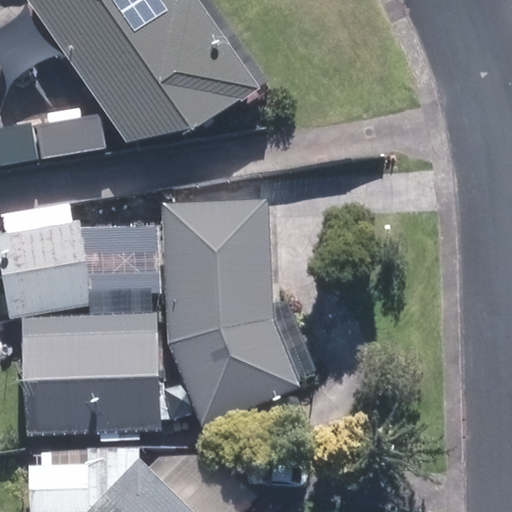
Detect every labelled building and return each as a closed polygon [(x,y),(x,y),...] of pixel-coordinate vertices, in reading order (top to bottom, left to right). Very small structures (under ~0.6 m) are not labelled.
[(199,0),(179,0),(174,3),(172,0),(28,0),(126,143),(200,128),(259,88),(199,0)] [(178,346),(211,430),(312,391),(285,322),(281,199),(173,203),(178,346)] [(5,235),(17,319),(102,307),(89,223),(5,235)] [(168,317),(34,321),(37,437),(171,433),(168,317)] [(201,511),(152,463),(103,511),(201,511)] [(98,466),(36,467),(36,511),(92,511),(99,511),(98,466)]
